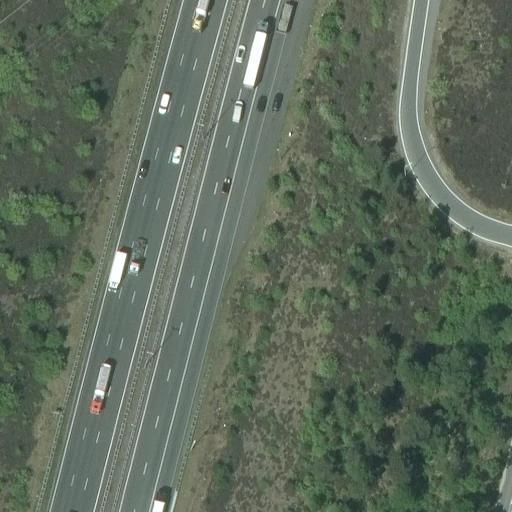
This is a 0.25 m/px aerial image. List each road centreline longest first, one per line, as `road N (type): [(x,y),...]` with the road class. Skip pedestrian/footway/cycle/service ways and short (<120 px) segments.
road 1 (motorway): [(143,511),(277,0)]
road 2 (motorway): [(206,0),(73,511)]
road 3 (motorway): [(511,237),(466,222),(415,159),(410,86),(425,0)]
